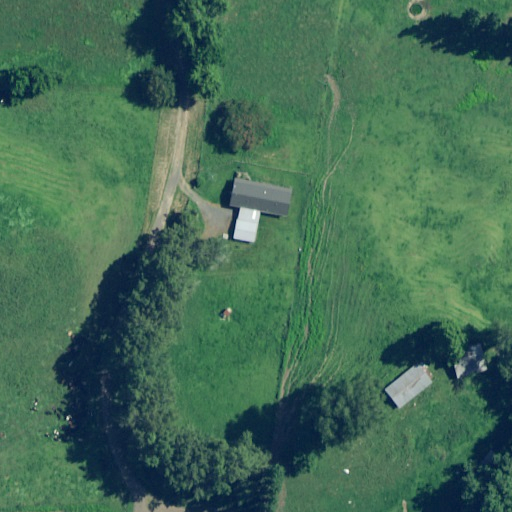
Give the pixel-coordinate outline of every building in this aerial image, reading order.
[(293,190),(236,179),(230,206),(240,208),(234,239),(254,243),(260,212),(288,218),(293,190)] [(221,232),(198,243),(203,253),(226,241),(221,232)] [(486,371),(479,344),(449,351),(456,379),(486,371)] [(432,382),(418,363),(384,390),(398,408),(432,382)] [(501,459),(489,451),(478,466),(490,474),(501,459)]
